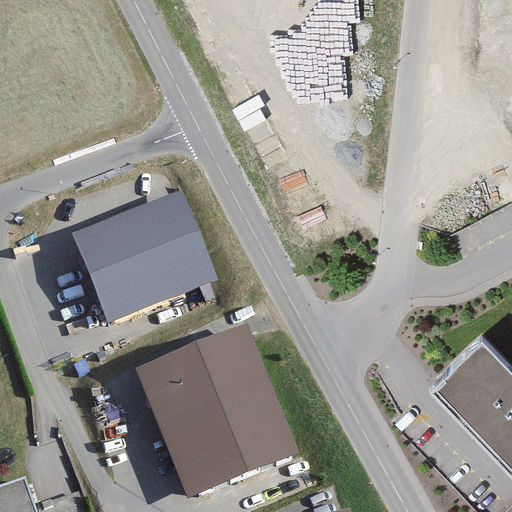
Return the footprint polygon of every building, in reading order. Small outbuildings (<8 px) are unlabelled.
[(266,169),(291,155),(240,66),(216,80),(266,169)] [(69,243),(109,332),(218,289),(183,197),(69,243)] [(245,332),(135,377),(186,508),(301,462),(245,332)] [(433,382),(511,465),(511,365),(483,335),(433,382)] [(0,499),(0,511),(34,511),(28,490),(0,499)] [(53,511),(50,511),(85,511),(79,494),(51,504),(53,511)]
